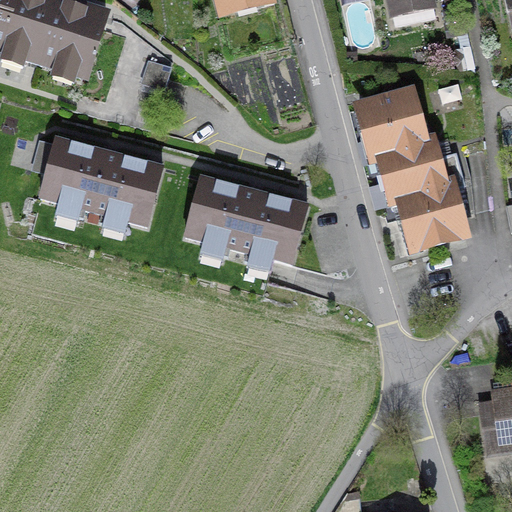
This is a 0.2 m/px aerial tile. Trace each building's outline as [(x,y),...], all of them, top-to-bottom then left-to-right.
[(0,0),(0,45),(12,0),(0,0)] [(109,13),(61,0),(12,0),(0,45),(0,59),(89,84),(109,13)] [(214,0),(220,23),(278,8),(275,0),(214,0)] [(435,0),(388,0),(394,23),(439,12),(435,0)] [(416,88),(352,104),(367,166),(377,164),(387,204),(398,201),(411,255),(473,239),(460,188),(451,190),(439,141),(430,144),(416,88)] [(57,139),(41,199),(149,231),(164,168),(57,139)] [(312,209),(204,185),(186,238),(295,266),(312,209)] [(493,404),(478,406),(485,459),(511,455),(511,388),(491,391),(493,404)]
